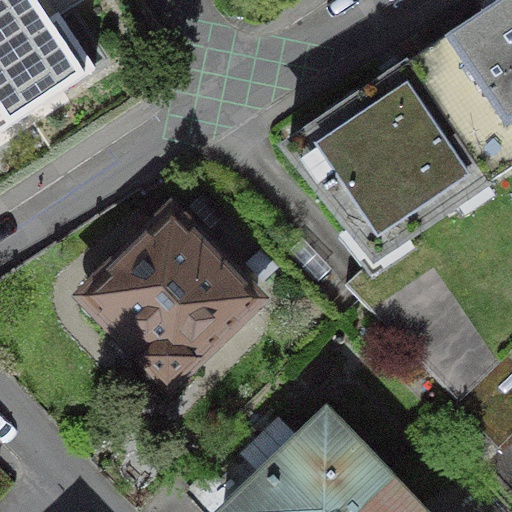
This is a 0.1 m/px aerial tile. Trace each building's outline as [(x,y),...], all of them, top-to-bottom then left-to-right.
[(0,0),(0,133),(95,71),(58,16),(48,22),(35,3),(33,0),(0,0)] [(511,0),(506,0),(497,6),(411,64),(412,66),(489,180),(491,183),(511,168),(511,0)] [(333,120),(288,150),(374,257),(489,180),(412,66),(399,75),(363,100),(365,104),(336,124),(333,120)] [(86,304),(87,307),(89,310),(91,312),(94,314),(96,315),(99,316),(102,316),(145,361),(149,357),(146,355),(156,346),(178,369),(166,382),(169,385),(256,301),(172,214),(137,248),(102,281),(99,281),(96,282),(94,283),(92,285),(90,287),(88,290),(87,292),(86,295),(86,298),(86,301),(86,304)] [(511,348),(454,405),(498,450),(511,437),(511,348)] [(360,511),(388,485),(389,485),(326,419),(303,441),(272,408),(190,486),(213,511),(360,511)] [(360,511),(414,511),(388,485),(360,511)]
